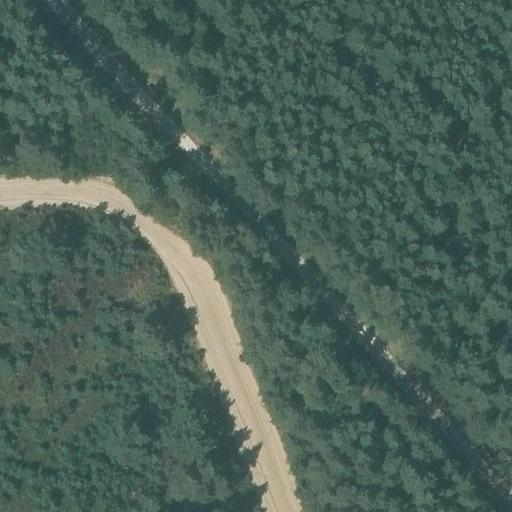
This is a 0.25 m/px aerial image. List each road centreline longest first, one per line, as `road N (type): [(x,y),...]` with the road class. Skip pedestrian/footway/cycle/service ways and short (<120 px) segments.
road 1 (track): [(511,498),(57,0)]
road 2 (track): [(287,511),(184,269),(157,235),(92,192),(0,194)]
